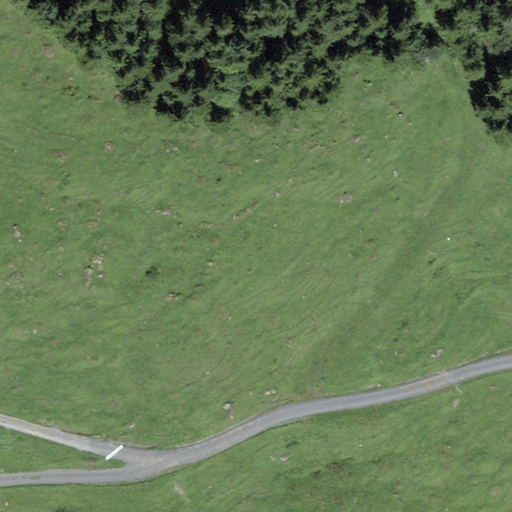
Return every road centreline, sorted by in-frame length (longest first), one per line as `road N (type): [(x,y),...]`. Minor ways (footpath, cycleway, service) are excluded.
road 1 (track): [(511,359),(394,394),(295,408),(186,455),(125,454),(0,419)]
road 2 (track): [(0,479),(129,474),(186,455)]
